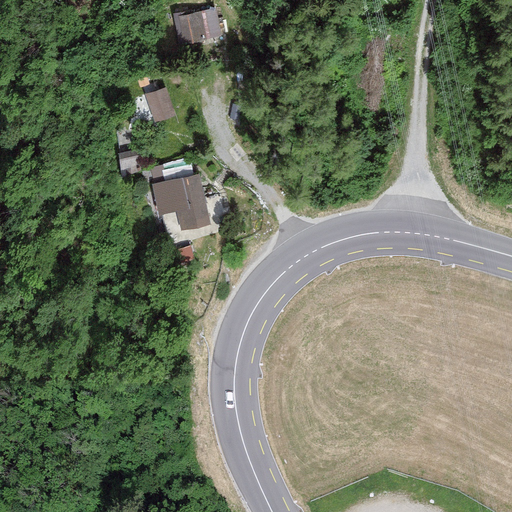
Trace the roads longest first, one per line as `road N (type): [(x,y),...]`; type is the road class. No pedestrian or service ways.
road 1 (secondary): [(270,511),(240,445),(230,370),(243,320),(268,282),(336,233),(386,223),(438,227),(511,249)]
road 2 (track): [(412,225),(433,0)]
